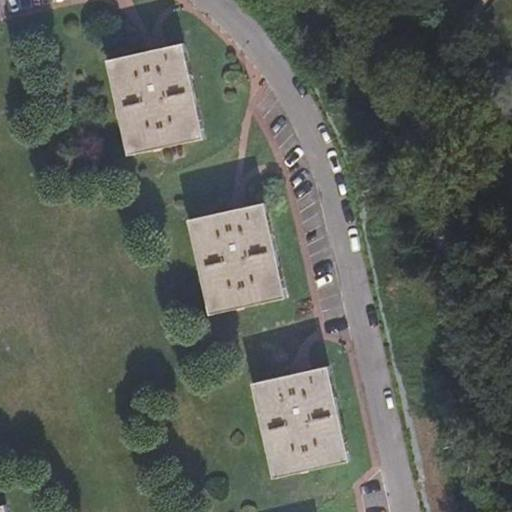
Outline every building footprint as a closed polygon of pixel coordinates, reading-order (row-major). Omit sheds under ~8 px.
[(101,52),(124,145),(199,127),(175,33),(101,52)] [(480,44),(472,43),(469,56),(478,57),(480,44)] [(261,190),(185,208),(210,304),(284,286),(261,190)] [(277,466),(351,448),(328,353),(253,372),(277,466)] [(0,511),(10,511),(7,497),(0,498),(0,511)]
